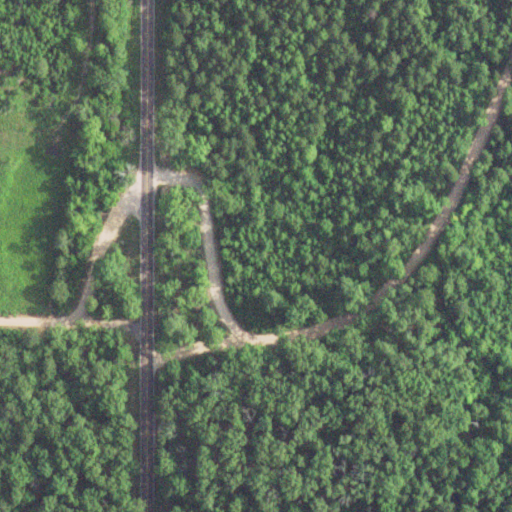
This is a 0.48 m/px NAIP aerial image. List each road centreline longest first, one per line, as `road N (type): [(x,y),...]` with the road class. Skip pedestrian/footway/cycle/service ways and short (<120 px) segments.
road 1 (residential): [(145,326),(340,309),(430,266),(511,53)]
road 2 (tertiary): [(144,511),(142,0)]
road 3 (residential): [(0,318),(31,320),(146,191)]
